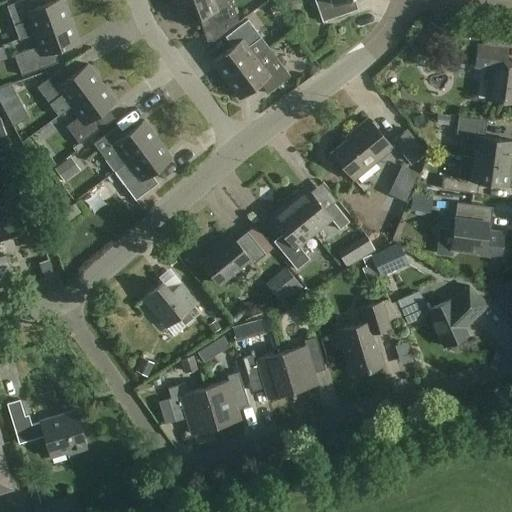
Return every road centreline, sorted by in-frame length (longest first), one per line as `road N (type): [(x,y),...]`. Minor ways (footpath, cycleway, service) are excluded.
road 1 (residential): [(60,300),(156,442),(184,462),(511,363)]
road 2 (residential): [(60,300),(240,145)]
road 3 (residential): [(240,145),(384,39),(403,0)]
road 4 (residential): [(240,145),(147,27),(137,0)]
